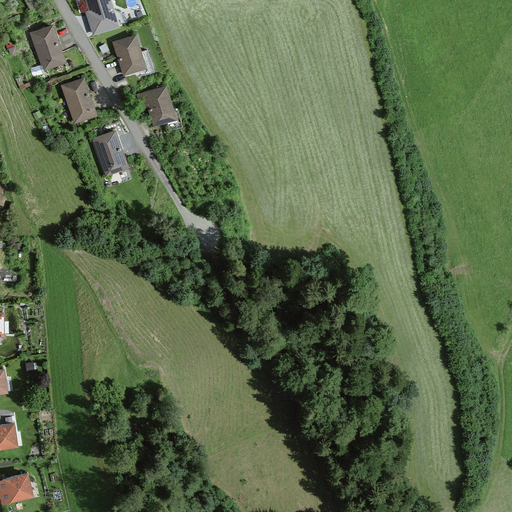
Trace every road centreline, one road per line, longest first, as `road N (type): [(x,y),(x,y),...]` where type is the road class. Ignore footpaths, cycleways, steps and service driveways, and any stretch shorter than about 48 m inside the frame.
road 1 (track): [(182,213),(304,396),(366,511)]
road 2 (residential): [(57,0),(182,213)]
road 3 (track): [(511,329),(499,359),(507,402),(499,454),(474,511)]
